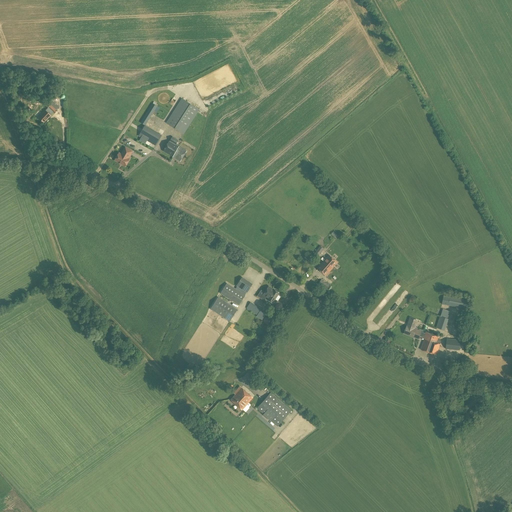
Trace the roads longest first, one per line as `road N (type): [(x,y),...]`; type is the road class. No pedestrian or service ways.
road 1 (unclassified): [(301,291),(146,200),(80,173),(0,160)]
road 2 (unclassified): [(511,388),(428,370),(301,291)]
